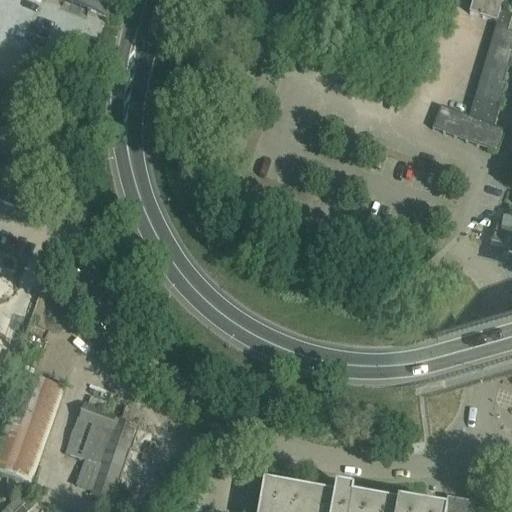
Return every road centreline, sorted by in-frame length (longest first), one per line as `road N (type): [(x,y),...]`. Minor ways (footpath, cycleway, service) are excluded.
road 1 (secondary): [(152,0),(130,73),(131,168),(171,264),(208,305),(293,355),(367,369),(511,337)]
road 2 (unclassified): [(479,460),(495,312),(488,289),(464,270),(229,180),(286,0)]
road 3 (residential): [(233,423),(177,387),(113,322),(65,218),(54,162),(58,98),(47,79),(0,60)]
road 4 (unclassified): [(479,460),(347,464),(233,423)]
road 5 (unknown): [(420,138),(463,0)]
